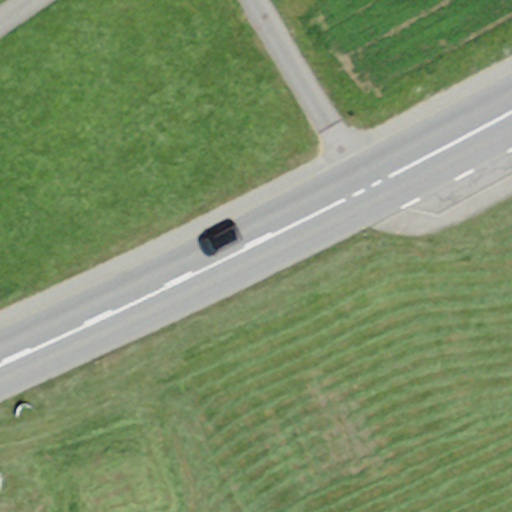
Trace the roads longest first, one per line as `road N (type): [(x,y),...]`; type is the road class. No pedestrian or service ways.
road 1 (primary): [(367,188),(0,365)]
road 2 (residential): [(259,0),(367,188)]
road 3 (primary): [(511,110),(367,188)]
